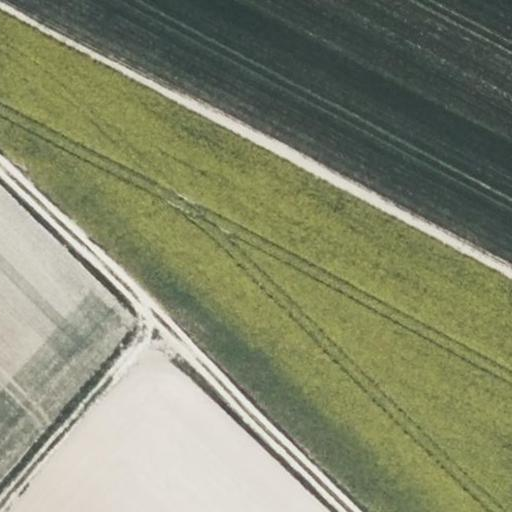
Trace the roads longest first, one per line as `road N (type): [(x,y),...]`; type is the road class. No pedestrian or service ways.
road 1 (track): [(364,511),(152,311),(0,489)]
road 2 (track): [(152,311),(0,164)]
